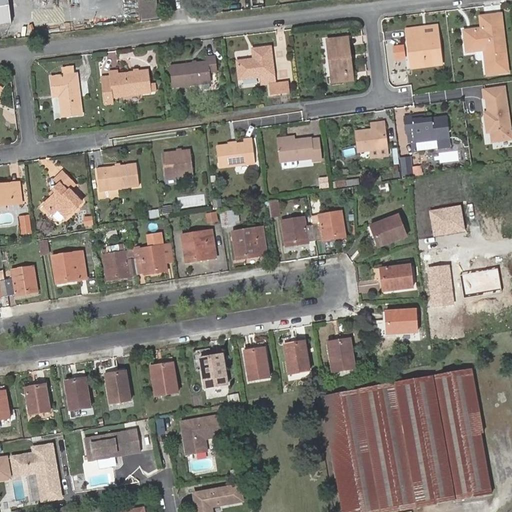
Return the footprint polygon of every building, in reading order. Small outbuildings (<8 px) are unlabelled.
[(0,0),(0,26),(12,25),(8,0),(0,0)] [(141,0),(143,18),(160,17),(158,0),(141,0)] [(508,74),(501,14),(480,17),(481,29),(464,31),(466,53),(484,51),(487,76),(508,74)] [(436,27),(422,29),(423,37),(437,35),(436,27)] [(423,37),(422,29),(406,31),(411,69),(441,65),(437,35),(423,37)] [(342,48),(341,39),(327,41),(331,76),(348,74),(346,54),(349,53),(348,47),(342,48)] [(403,44),(393,45),(395,60),(405,59),(403,44)] [(274,83),(270,49),(252,50),(254,60),(237,62),(239,80),(260,78),(261,85),(270,85),(271,95),(289,92),(287,83),(274,83)] [(353,81),(349,53),(346,54),(348,74),(331,76),(332,83),(353,81)] [(206,63),(171,67),(173,88),(209,83),(208,73),(215,73),(214,58),(206,59),(206,63)] [(59,94),(59,96),(62,117),(80,115),(76,76),(74,76),(73,67),(61,69),(63,77),(51,79),(53,95),(59,94)] [(109,74),(112,99),(151,93),(148,71),(117,75),(117,71),(109,72),(109,74)] [(112,103),(112,99),(109,74),(102,76),(105,104),(112,103)] [(488,120),(485,120),(487,133),(491,132),(492,142),(501,141),(500,131),(510,129),(504,89),(484,92),(487,114),(488,120)] [(425,116),(403,119),(405,134),(407,134),(414,133),(415,143),(416,142),(417,152),(438,150),(437,140),(449,138),(447,118),(426,121),(425,116)] [(376,131),(371,131),(356,133),(358,152),(385,149),(382,124),(376,125),(376,131)] [(500,131),(501,141),(511,139),(510,129),(500,131)] [(414,133),(407,134),(408,143),(415,143),(414,133)] [(293,143),(293,141),(293,138),(278,140),(280,163),(312,159),(312,162),(320,161),(318,140),(310,141),(293,143)] [(449,138),(437,140),(438,150),(451,148),(449,138)] [(243,144),(216,148),(219,169),(255,164),(252,140),(243,141),(243,144)] [(193,176),(190,153),(162,156),(165,180),(193,176)] [(409,160),(398,161),(401,178),(412,177),(409,160)] [(138,186),(135,165),(97,171),(99,192),(138,186)] [(56,196),(55,195),(44,206),(52,215),(57,210),(65,219),(81,203),(69,191),(73,187),(62,174),(55,180),(59,185),(55,189),(59,193),(56,196)] [(319,177),(321,189),(328,188),(326,177),(319,177)] [(19,183),(11,184),(12,191),(20,190),(19,183)] [(11,184),(0,185),(0,206),(21,203),(20,190),(12,191),(11,184)] [(275,202),(268,204),(270,218),(277,217),(275,202)] [(461,205),(429,211),(434,238),(466,232),(461,205)] [(234,225),(232,212),(219,214),(221,227),(234,225)] [(320,224),(312,226),(315,242),(345,237),(340,212),(319,215),(320,224)] [(406,237),(397,216),(369,227),(378,248),(406,237)] [(19,218),(20,228),(31,227),(29,217),(19,218)] [(315,242),(312,226),(306,227),(305,218),(280,222),(284,248),(315,242)] [(267,255),(262,228),(231,233),(235,260),(267,255)] [(216,259),(211,231),(180,236),(185,264),(216,259)] [(149,249),(132,252),(137,276),(143,275),(143,276),(168,271),(167,265),(163,245),(161,234),(147,237),(149,249)] [(47,240),(40,241),(42,255),(49,254),(47,240)] [(123,243),(105,246),(106,249),(101,250),(103,257),(125,253),(123,243)] [(170,243),(163,245),(167,265),(174,264),(170,243)] [(137,276),(132,252),(125,253),(103,257),(107,282),(130,278),(130,277),(137,276)] [(86,280),(82,253),(52,257),(56,285),(86,280)] [(449,265),(421,268),(426,309),(454,305),(449,265)] [(413,289),(410,266),(380,269),(383,293),(413,289)] [(12,281),(4,282),(7,296),(14,295),(14,296),(38,292),(34,267),(10,271),(12,281)] [(416,334),(415,311),(386,312),(386,336),(416,334)] [(354,369),(350,340),(327,343),(331,373),(354,369)] [(309,371),(304,342),(284,346),(288,375),(309,371)] [(269,378),(264,349),(244,352),(249,382),(269,378)] [(227,385),(222,356),(200,359),(205,389),(227,385)] [(178,394),(173,364),(150,368),(155,397),(178,394)] [(396,511),(490,495),(479,434),(483,434),(472,371),(322,398),(342,511),(396,511)] [(130,401),(125,372),(105,375),(110,405),(130,401)] [(90,408),(85,379),(65,382),(70,411),(90,408)] [(50,411),(45,385),(25,388),(29,415),(50,411)] [(0,419),(10,418),(5,392),(0,392),(0,419)] [(181,431),(182,440),(185,440),(187,447),(184,451),(185,455),(206,451),(204,440),(221,437),(217,416),(183,423),(184,430),(181,431)] [(85,439),(88,459),(120,455),(119,451),(123,451),(124,454),(143,451),(140,430),(116,433),(85,439)] [(41,503),(64,499),(54,443),(32,446),(32,452),(10,455),(14,477),(27,475),(31,502),(40,500),(41,503)] [(0,456),(0,481),(13,480),(9,455),(0,456)] [(195,505),(196,511),(211,511),(210,507),(242,502),(239,486),(196,494),(197,502),(194,502),(195,505)]
